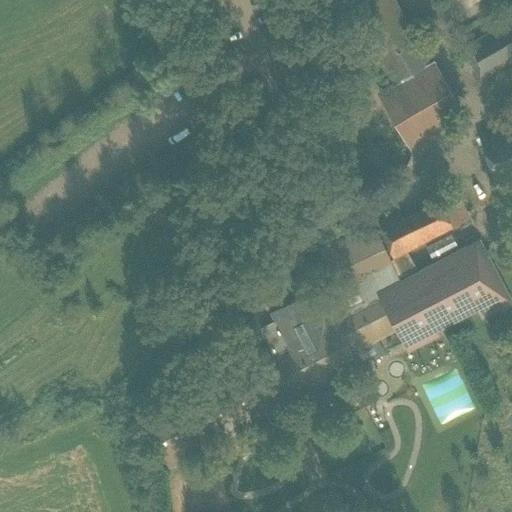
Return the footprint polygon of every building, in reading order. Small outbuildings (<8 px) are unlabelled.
[(458,106),(432,61),(430,63),(393,0),(344,0),(395,87),(394,87),(398,93),(396,94),(397,95),(389,100),(396,112),(391,115),(411,148),(454,123),(447,112),(458,106)] [(467,59),(479,80),(511,60),(511,25),(504,29),(502,25),(463,47),(469,58),(467,59)] [(511,128),(479,139),(495,188),(511,182),(511,128)] [(305,151),(292,164),(309,180),(322,167),(305,151)] [(271,352),(142,416),(167,468),(173,465),(360,368),(359,366),(382,353),(375,340),(396,329),(405,346),(476,308),(482,318),(483,317),(511,303),(478,239),(417,271),(406,250),(468,218),(454,191),(401,219),(398,214),(377,225),(394,258),(395,261),(393,262),(374,226),(321,254),(352,312),(329,324),(313,291),(271,311),(275,319),(259,327),(271,352)]
